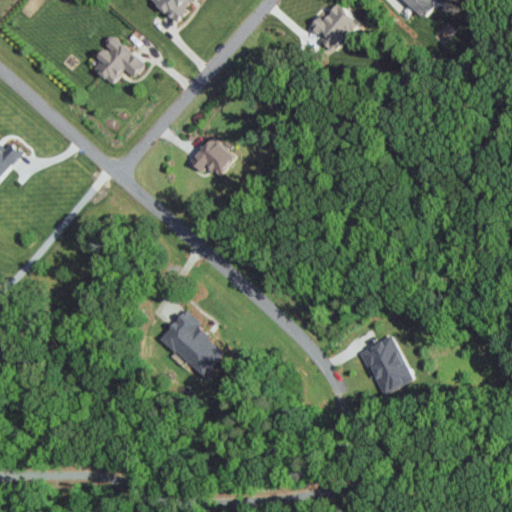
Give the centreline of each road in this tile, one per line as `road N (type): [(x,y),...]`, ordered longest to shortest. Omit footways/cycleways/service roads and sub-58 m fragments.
road 1 (residential): [(0,69),(305,341),(338,386)]
road 2 (residential): [(115,172),(269,0)]
